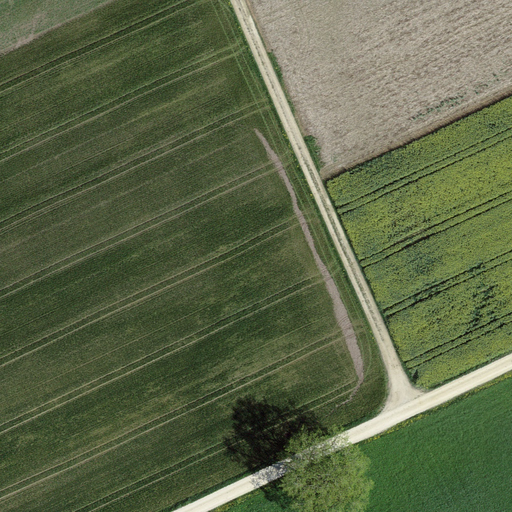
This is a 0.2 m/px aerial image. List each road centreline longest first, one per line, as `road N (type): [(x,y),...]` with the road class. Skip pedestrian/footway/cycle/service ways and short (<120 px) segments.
road 1 (track): [(404,407),(233,0)]
road 2 (track): [(182,511),(511,358)]
